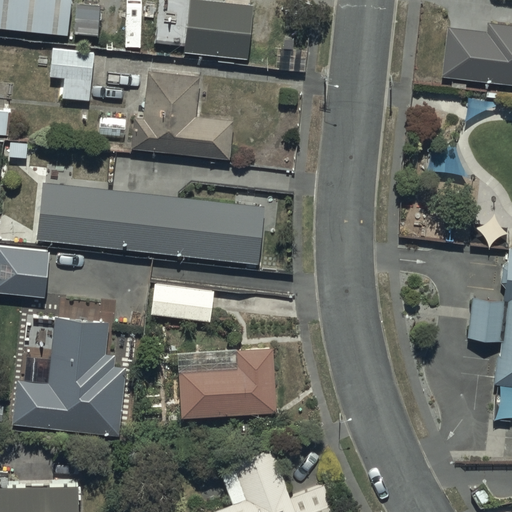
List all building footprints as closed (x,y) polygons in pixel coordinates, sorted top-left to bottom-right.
[(70,0),(0,0),(0,29),(67,37),(70,0)] [(255,8),(192,1),(186,52),(249,59),(255,8)] [(99,6),(76,5),(74,35),(97,37),(99,6)] [(489,25),(447,21),(441,70),(511,78),(511,21),(489,20),(489,25)] [(94,49),(54,45),(52,72),(64,73),(61,96),(90,99),(94,49)] [(145,113),(134,112),(131,144),(230,153),(233,114),(196,110),(199,70),(149,66),(145,113)] [(11,106),(0,105),(0,132),(9,133),(11,106)] [(264,200),(44,175),(38,234),(257,258),(264,200)] [(0,285),(45,291),(49,245),(0,240),(0,285)] [(504,296),(472,292),(468,332),(501,335),(500,352),(497,352),(495,379),(511,380),(511,243),(510,243),(508,260),(502,259),(500,281),(505,282),(504,296)] [(214,285),(155,277),(150,308),(210,317),(214,285)] [(49,376),(19,373),(14,419),(120,429),(127,363),(115,362),(116,350),(106,349),(109,317),(55,312),(49,376)] [(240,362),(180,365),(182,411),(277,406),(273,342),(239,343),(240,362)] [(272,442),(232,456),(235,463),(222,467),(233,499),(202,510),(203,511),(335,511),(325,480),(289,492),(272,442)] [(80,511),(80,476),(0,476),(0,511),(80,511)]
